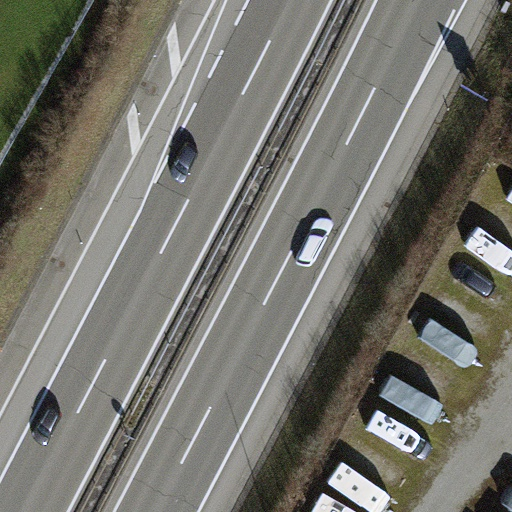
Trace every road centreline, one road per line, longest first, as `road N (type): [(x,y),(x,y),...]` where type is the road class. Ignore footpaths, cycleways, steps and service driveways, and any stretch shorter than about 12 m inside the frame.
road 1 (motorway): [(288,0),(24,511)]
road 2 (motorway): [(158,511),(421,0)]
